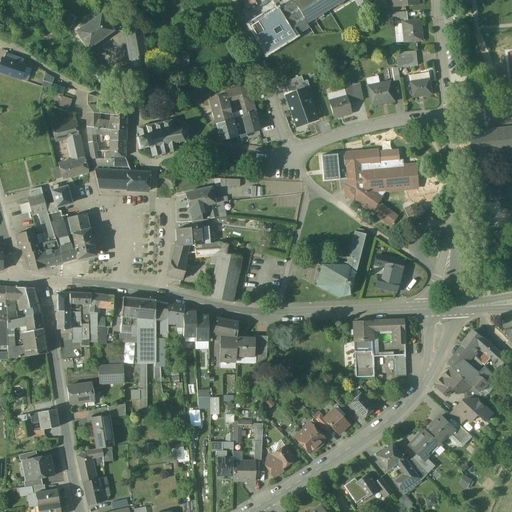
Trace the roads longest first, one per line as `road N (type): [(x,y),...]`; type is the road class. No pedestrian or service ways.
road 1 (secondary): [(446,307),(254,313),(120,286),(47,281)]
road 2 (secondary): [(446,307),(432,363),(398,411),(249,511)]
road 3 (tertiary): [(47,281),(66,447),(82,511)]
road 4 (residential): [(446,307),(456,202),(451,114)]
